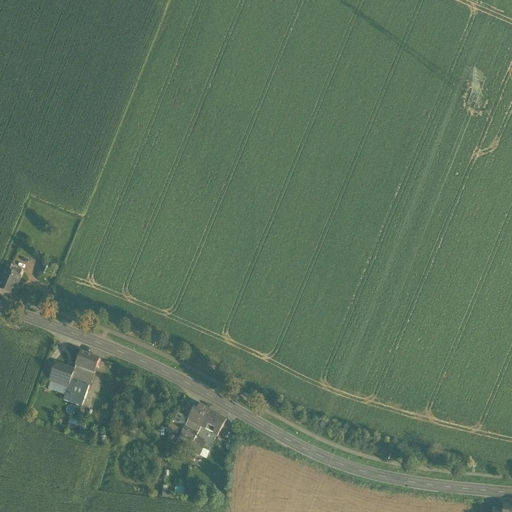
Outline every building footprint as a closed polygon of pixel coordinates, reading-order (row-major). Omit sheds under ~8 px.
[(22,272),(12,268),(8,275),(19,280),(22,272)] [(0,291),(12,297),(19,280),(8,275),(5,274),(0,285),(0,291)] [(71,381),(80,384),(84,372),(94,375),(100,360),(81,353),(74,372),(71,381)] [(43,380),(50,382),(56,365),(49,363),(43,380)] [(68,389),(71,381),(74,372),(56,365),(50,382),(68,389)] [(89,388),(94,375),(84,372),(80,384),(89,388)] [(64,401),(82,408),(89,388),(80,384),(71,381),(68,389),(64,401)] [(188,422),(189,422),(201,429),(210,412),(198,406),(188,422)] [(210,412),(201,429),(198,435),(193,444),(203,449),(206,443),(212,446),(216,438),(217,438),(226,421),(210,412)] [(174,425),(182,429),(188,418),(180,414),(174,425)] [(70,420),(68,427),(79,429),(81,422),(70,420)] [(198,435),(201,429),(189,422),(186,428),(198,435)] [(171,431),(179,435),(182,429),(174,425),(171,431)] [(186,428),(181,437),(193,444),(198,435),(186,428)] [(191,448),(193,444),(181,437),(176,445),(190,452),(191,448)] [(206,443),(203,449),(209,452),(212,446),(206,443)] [(203,449),(193,444),(191,448),(190,452),(200,457),(203,449)]
